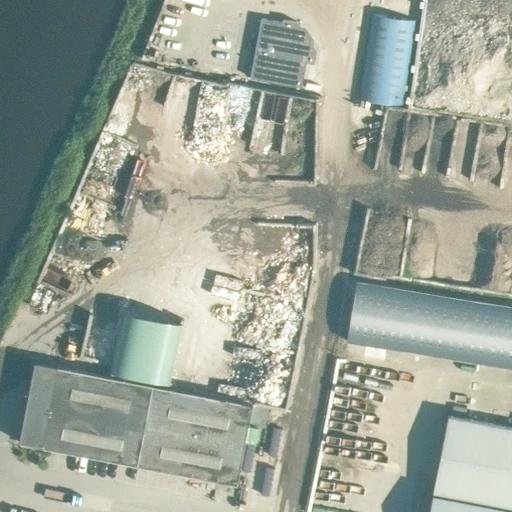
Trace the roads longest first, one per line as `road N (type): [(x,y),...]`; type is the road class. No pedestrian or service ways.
road 1 (unknown): [(361,0),(344,204),(234,185),(207,191),(32,341),(0,403)]
road 2 (unclassified): [(291,511),(348,231)]
road 3 (unknown): [(0,477),(149,511)]
